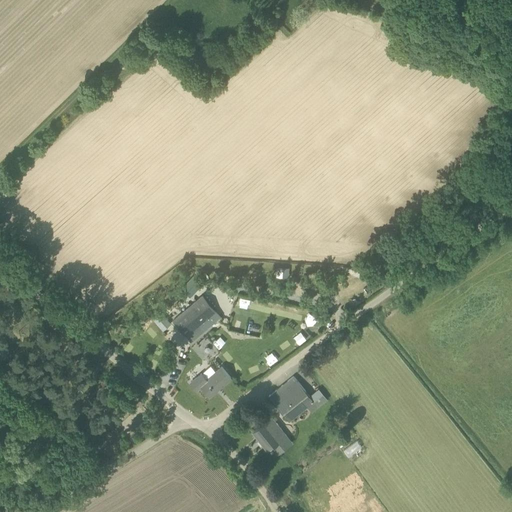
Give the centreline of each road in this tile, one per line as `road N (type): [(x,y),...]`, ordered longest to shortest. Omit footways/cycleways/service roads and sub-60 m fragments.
road 1 (track): [(0,170),(173,0),(360,0),(511,67)]
road 2 (unclassified): [(206,431),(511,204)]
road 3 (unclassified): [(184,415),(0,259)]
road 4 (unclassified): [(31,511),(184,415)]
